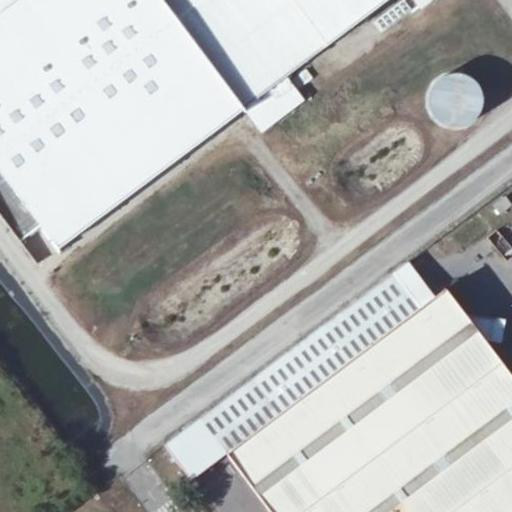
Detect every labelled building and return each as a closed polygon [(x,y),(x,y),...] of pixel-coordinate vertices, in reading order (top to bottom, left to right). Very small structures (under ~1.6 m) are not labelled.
[(0,0),(0,200),(40,254),(381,0),(0,0)] [(413,0),(420,9),(432,0),(413,0)] [(482,124),(478,78),(430,81),(434,128),(482,124)] [(511,213),(491,229),(502,246),(511,238),(511,213)] [(414,312),(429,301),(405,267),(390,277),(414,312)] [(439,294),(429,301),(414,312),(390,277),(159,450),(183,483),(224,454),(266,511),(511,511),(511,390),(508,390),(475,344),(494,348),(498,324),(456,318),(439,294)]
